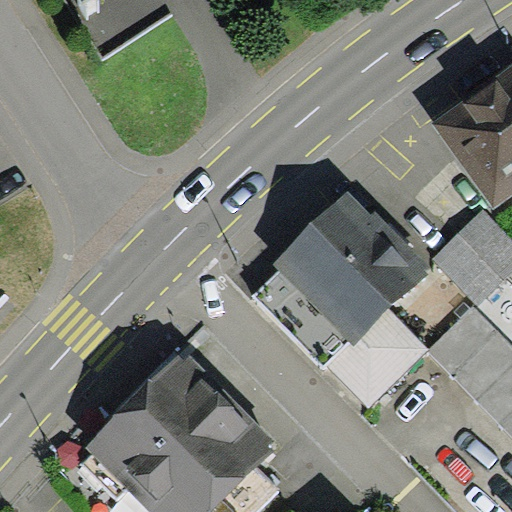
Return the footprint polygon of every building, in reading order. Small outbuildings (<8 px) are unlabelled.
[(511,65),(432,123),(493,208),(511,194),(511,65)] [(372,215),(348,191),(272,264),(279,271),(348,342),(350,345),(389,308),(431,268),(376,211),(372,215)] [(431,260),(478,306),(507,277),(511,282),(511,241),(481,210),(431,260)] [(326,363),(348,342),(279,271),(253,297),(322,367),(326,363)] [(511,345),(473,307),(429,350),(511,435),(511,345)] [(368,406),(428,349),(389,308),(350,345),(348,342),(326,363),(368,406)] [(184,361),(177,353),(87,439),(90,443),(86,447),(147,511),(257,511),(279,491),(257,468),(274,452),(268,446),(274,441),(191,355),(184,361)]
